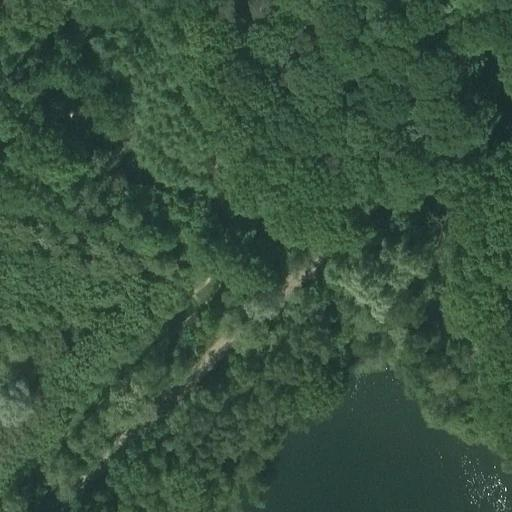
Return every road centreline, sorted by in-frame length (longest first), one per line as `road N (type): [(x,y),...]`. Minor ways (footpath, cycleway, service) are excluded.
road 1 (unclassified): [(51,511),(511,70)]
road 2 (track): [(0,503),(206,305),(220,280),(204,252),(0,184)]
